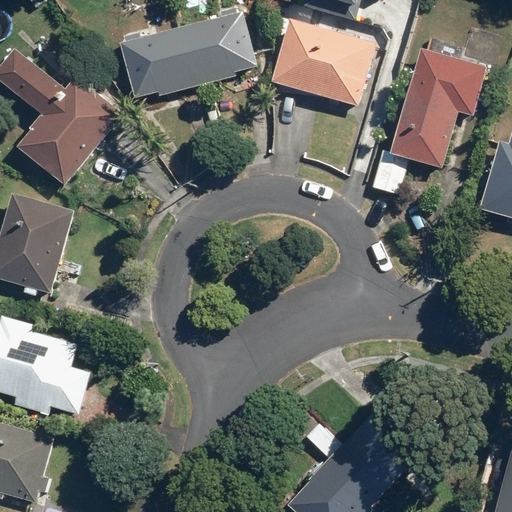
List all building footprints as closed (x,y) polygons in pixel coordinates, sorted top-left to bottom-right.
[(352,23),(357,0),(304,0),(304,4),(306,4),(304,12),(352,23)] [(242,18),(119,50),(134,106),(156,100),(157,103),(237,82),(236,77),(256,72),(242,18)] [(287,25),(270,89),(358,112),(375,48),(287,25)] [(487,74),(420,55),(390,160),(443,175),(459,119),(473,123),(487,74)] [(74,82),(64,95),(14,56),(0,72),(0,89),(41,122),(15,154),(64,193),(122,120),(74,82)] [(498,146),(479,216),(511,224),(511,137),(509,149),(498,146)] [(12,199),(0,240),(0,285),(52,300),(75,217),(12,199)] [(49,418),(51,412),(78,420),(91,377),(71,371),(78,350),(32,336),(34,331),(0,321),(0,397),(15,402),(13,408),(49,418)] [(383,407),(343,450),(320,428),(307,441),(331,464),(286,511),(370,511),(428,448),(383,407)] [(43,480),(52,445),(0,431),(0,498),(36,508),(39,497),(45,499),(49,482),(43,480)] [(511,511),(511,443),(494,511),(511,511)] [(435,486),(423,500),(436,511),(446,511),(455,503),(435,486)]
